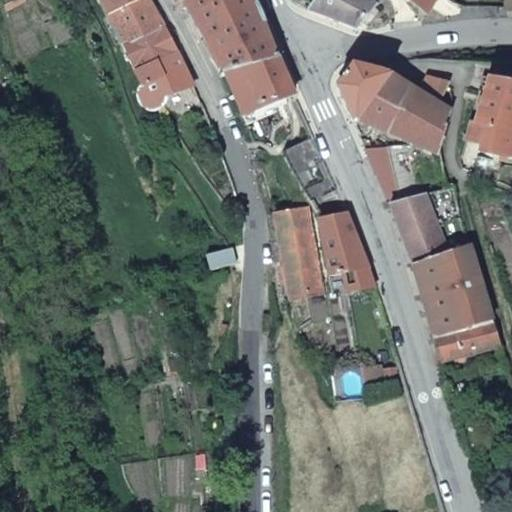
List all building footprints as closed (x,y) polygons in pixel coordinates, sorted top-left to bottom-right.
[(5,12),(24,2),(23,0),(10,0),(3,4),(5,12)] [(99,0),(107,16),(136,0),(99,0)] [(121,45),(162,25),(154,10),(148,0),(136,0),(107,16),(121,45)] [(182,5),(191,0),(170,0),(176,9),(182,5)] [(253,0),(191,0),(182,5),(202,38),(221,72),(277,57),(253,0)] [(315,0),(307,11),(344,25),(356,30),(381,0),(406,0),(426,15),(437,0),(315,0)] [(162,25),(121,45),(134,71),(176,52),(166,32),(162,25)] [(163,99),(193,85),(176,52),(134,71),(141,85),(138,89),(137,95),(137,97),(139,102),(143,107),(146,109),(150,109),(156,109),(160,107),(162,104),(163,99)] [(277,57),(221,72),(239,118),(293,94),(281,65),(277,57)] [(335,83),(353,124),(356,123),(357,121),(357,120),(389,75),(353,64),(350,68),(335,83)] [(445,92),(437,106),(422,97),(415,92),(389,75),(357,120),(357,121),(436,153),(450,113),(452,106),(450,96),(445,92)] [(418,88),(415,92),(422,97),(437,106),(445,92),(449,84),(429,78),(422,90),(418,88)] [(484,128),(480,146),(479,152),(511,157),(511,83),(505,83),(488,80),(474,125),(484,128)] [(480,146),(484,128),(474,125),(467,144),(480,146)] [(405,148),(364,150),(375,175),(411,171),(405,148)] [(411,171),(375,175),(388,204),(417,197),(411,171)] [(446,253),(424,195),(417,197),(388,204),(412,265),(446,253)] [(279,252),(313,246),(306,207),(287,211),(272,214),(279,252)] [(317,221),(327,276),(340,273),(366,268),(355,241),(345,214),(317,221)] [(433,337),(492,322),(468,245),(446,253),(412,265),(423,301),(433,337)] [(279,252),(288,301),(321,294),(313,246),(279,252)] [(231,248),(205,257),(209,271),(236,265),(231,248)] [(366,268),(340,273),(343,292),(372,286),(366,268)] [(492,322),(433,337),(440,362),(500,346),(492,322)]
